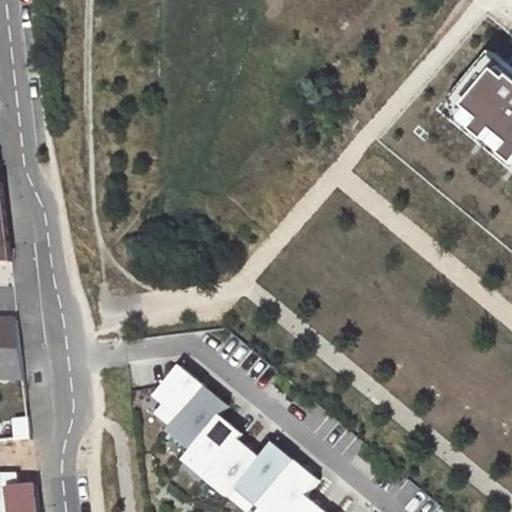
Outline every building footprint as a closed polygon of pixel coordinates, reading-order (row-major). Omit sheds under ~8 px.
[(511,67),(509,65),(500,57),(493,51),(443,111),(511,167),(511,67)] [(0,183),(0,182),(0,263),(9,263),(0,183)] [(16,322),(0,321),(0,360),(21,361),(16,322)] [(0,360),(0,378),(23,379),(21,361),(0,360)] [(160,415),(175,428),(208,388),(182,366),(157,397),(168,406),(160,415)] [(194,451),(218,422),(223,417),(231,407),(208,388),(175,428),(171,433),(194,451)] [(218,422),(241,441),(245,435),(223,417),(218,422)] [(186,461),(208,480),(241,441),(218,422),(194,451),(186,461)] [(239,489),(263,459),(241,441),(208,480),(231,498),(239,489)] [(271,449),(294,468),(298,462),(276,444),(271,449)] [(239,489),(261,507),(294,468),(271,449),(263,459),(239,489)] [(267,511),(295,511),(308,497),(321,481),(298,462),(294,468),(261,507),(267,511)] [(39,511),(35,483),(5,487),(8,511),(39,511)] [(326,511),(308,497),(295,511),(326,511)]
